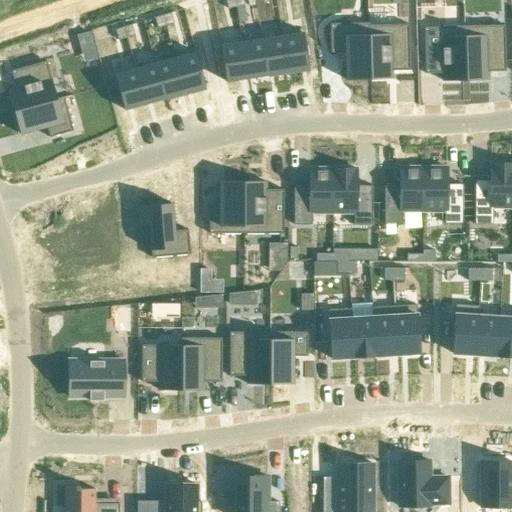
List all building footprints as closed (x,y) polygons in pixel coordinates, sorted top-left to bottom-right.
[(233,0),(224,0),(227,10),(236,8),(233,0)] [(170,13),(162,16),(165,26),(173,24),(170,13)] [(162,16),(154,18),(157,29),(165,26),(162,16)] [(345,81),(368,80),(367,26),(368,26),(368,23),(329,25),(330,54),(344,53),(345,81)] [(367,26),(368,80),(391,79),(391,71),(409,71),(407,24),(368,26),(367,26)] [(131,25),(123,28),(126,38),(134,36),(131,25)] [(463,27),(465,81),(487,80),(487,72),(505,72),(503,25),(463,27)] [(442,82),(465,81),(463,27),(423,28),(424,74),(442,74),(442,82)] [(123,28),(115,30),(118,41),(126,38),(123,28)] [(282,37),(287,73),(308,70),(303,34),(282,37)] [(282,37),(261,40),(267,76),(287,73),(282,37)] [(261,40),(240,43),(246,79),(267,76),(261,40)] [(240,43),(220,46),(225,82),(246,79),(240,43)] [(184,94),(204,88),(195,53),(175,59),(184,94)] [(175,59),(154,64),(164,99),(184,94),(175,59)] [(11,90),(4,92),(9,113),(53,101),(42,64),(7,73),(11,90)] [(154,64),(134,70),(144,105),(164,99),(154,64)] [(123,110),(144,105),(134,70),(114,75),(123,110)] [(96,104),(107,101),(103,89),(93,92),(96,104)] [(53,101),(9,113),(16,136),(42,128),(45,139),(69,132),(60,99),(53,101)] [(492,208),(511,208),(511,163),(490,164),(490,181),(474,181),(474,225),(492,225),(492,208)] [(401,212),(422,212),(423,180),(423,168),(399,168),(399,184),(384,184),(383,224),(401,224),(401,212)] [(423,180),(422,212),(444,212),(444,224),(461,224),(462,185),(446,185),(446,168),(423,168),(423,180)] [(311,213),(332,213),(332,169),(309,169),(309,186),(293,186),(293,225),(311,225),(311,213)] [(332,169),(332,213),(353,213),(353,225),(371,225),(371,186),(356,186),(356,169),(332,169)] [(209,211),(209,236),(243,236),(243,228),(243,184),(219,184),(219,211),(209,211)] [(243,184),(243,228),(282,229),(282,192),(264,192),(264,184),(243,184)] [(168,203),(133,205),(135,223),(144,223),(146,249),(182,247),(181,229),(169,230),(168,203)] [(96,253),(90,220),(43,228),(49,261),(96,253)] [(420,263),(434,263),(435,251),(422,250),(422,255),(420,255),(420,263)] [(316,262),(316,263),(332,263),(332,262),(332,254),(316,254),(316,262)] [(332,262),(332,263),(336,263),(346,263),(348,263),(348,262),(348,254),(332,254),(332,262)] [(406,263),(420,263),(420,255),(406,254),(406,263)] [(496,263),(497,263),(510,263),(510,255),(496,255),(496,263)] [(346,263),(346,275),(354,275),(356,275),(356,262),(348,262),(348,263),(346,263)] [(336,263),(336,275),(346,275),(346,263),(336,263)] [(210,269),(199,269),(199,292),(221,292),(221,279),(210,279),(210,269)] [(383,269),(383,281),(393,281),(394,269),(383,269)] [(394,269),(393,281),(397,281),(404,281),(404,269),(397,269),(394,269)] [(467,269),(467,281),(475,281),(479,282),(479,269),(475,269),(467,269)] [(479,269),(479,282),(492,282),(492,269),(479,269)] [(181,298),(194,297),(199,296),(199,293),(199,277),(179,279),(181,298)] [(255,290),(228,293),(228,305),(255,306),(255,290)] [(222,308),(222,294),(193,298),(194,308),(222,308)] [(300,294),(301,310),(313,310),(313,294),(300,294)] [(150,318),(179,318),(179,304),(150,304),(150,318)] [(394,306),(397,355),(419,354),(416,305),(397,306),(394,306)] [(452,354),(474,355),(475,339),(476,316),(477,316),(478,307),(475,306),(455,305),(452,354)] [(134,340),(134,306),(114,306),(114,340),(134,340)] [(375,357),(397,355),(394,306),(375,308),(371,308),(372,317),(374,357),(375,357)] [(330,359),(352,358),(350,319),(351,319),(350,309),(327,311),(330,359)] [(475,355),(496,357),(496,348),(498,318),(497,318),(477,316),(476,316),(475,339),(474,355),(475,355)] [(353,358),(374,357),(372,317),(354,319),(351,319),(350,319),(352,358),(353,358)] [(496,357),(511,357),(511,318),(498,318),(496,348),(496,357)] [(269,340),(269,384),(292,385),(292,357),(303,357),(303,333),(269,333),(269,340)] [(230,340),(230,376),(247,376),(247,384),(269,384),(269,340),(230,340)] [(147,344),(147,369),(157,369),(157,396),(181,396),(181,344),(147,344)] [(181,344),(181,396),(204,396),(204,369),(215,369),(215,344),(181,344)] [(123,361),(69,361),(69,398),(89,398),(89,401),(103,401),(103,398),(123,398),(123,361)] [(397,462),(398,507),(430,507),(430,505),(448,504),(448,478),(429,478),(429,461),(397,462)] [(511,462),(481,462),(481,507),(511,507),(511,462)] [(322,478),(322,499),(337,499),(336,511),(372,511),(372,464),(337,464),(337,478),(322,478)] [(236,511),(278,511),(279,502),(267,502),(266,477),(236,477),(236,511)] [(200,511),(201,502),(197,502),(197,485),(185,485),(181,485),(165,485),(164,511),(200,511)] [(62,507),(62,509),(63,509),(63,511),(118,511),(119,504),(95,504),(95,489),(79,489),(79,486),(74,486),(74,487),(64,487),(64,507),(62,507)]
